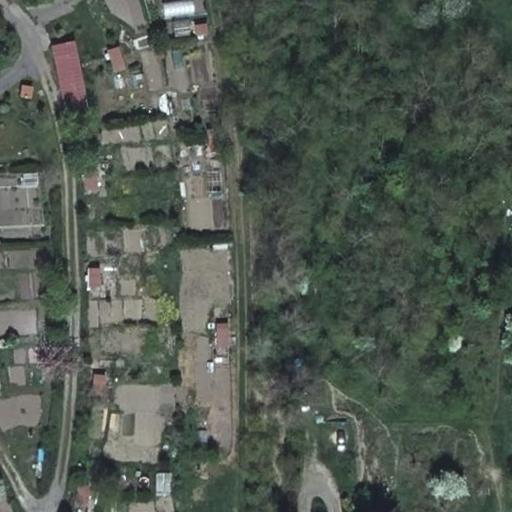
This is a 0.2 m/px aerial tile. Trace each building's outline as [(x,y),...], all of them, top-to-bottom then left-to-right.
[(193,40),(210,41),(210,40),(211,31),(193,30),(193,40)] [(107,57),(111,74),(121,70),(116,54),(107,57)] [(207,151),(218,150),(215,132),(205,133),(207,151)] [(95,194),(94,176),(85,176),(85,194),(95,194)] [(98,290),(99,273),(89,272),(88,290),(98,290)] [(225,351),(225,333),(215,333),(215,350),(225,351)] [(94,379),(93,396),(103,397),(104,379),(94,379)] [(87,507),(87,490),(77,490),(78,507),(87,507)]
